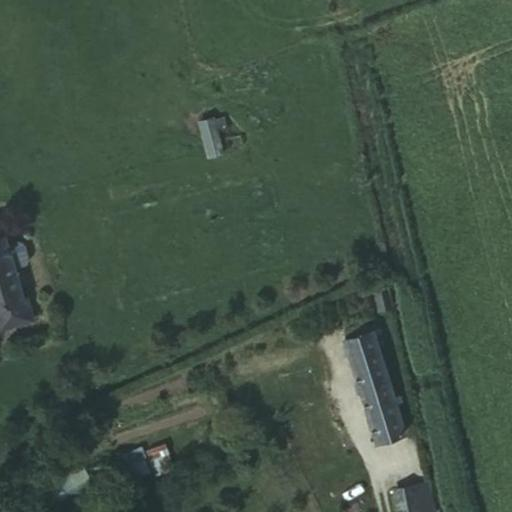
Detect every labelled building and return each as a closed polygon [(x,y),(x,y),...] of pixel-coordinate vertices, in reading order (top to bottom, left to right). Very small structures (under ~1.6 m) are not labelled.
[(220,117),(206,122),(217,155),(232,150),(220,117)] [(0,306),(28,297),(8,235),(0,237),(0,306)] [(409,437),(376,336),(345,346),(378,448),(409,437)] [(172,430),(140,443),(147,460),(179,447),(172,430)] [(395,479),(396,511),(430,511),(430,478),(395,479)]
